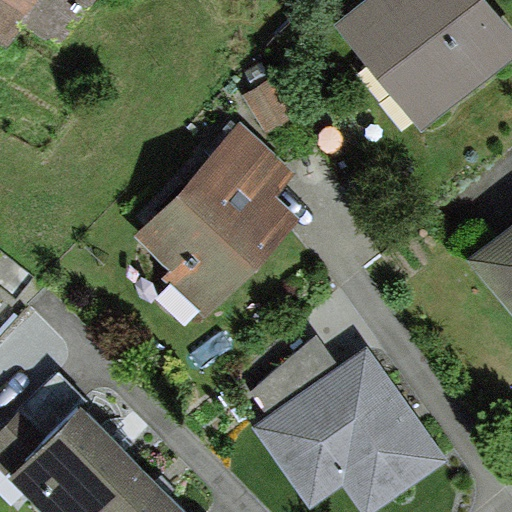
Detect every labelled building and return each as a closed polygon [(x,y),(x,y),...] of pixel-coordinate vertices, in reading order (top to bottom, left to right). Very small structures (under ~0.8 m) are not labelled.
[(0,0),(0,19),(12,4),(56,37),(84,0),(0,0)] [(511,40),(479,0),(380,0),(347,27),(418,117),(511,43),(511,40)] [(263,128),(290,114),(270,80),(244,94),(263,128)] [(281,179),(228,133),(143,231),(215,293),(287,210),(268,194),(281,179)] [(511,232),(477,260),(511,304),(511,232)] [(323,511),(355,511),(436,458),(365,353),(330,375),(311,340),(249,391),(268,415),(263,422),(323,511)] [(58,511),(182,511),(75,405),(30,450),(7,427),(0,433),(0,468),(10,478),(17,471),(58,511)]
